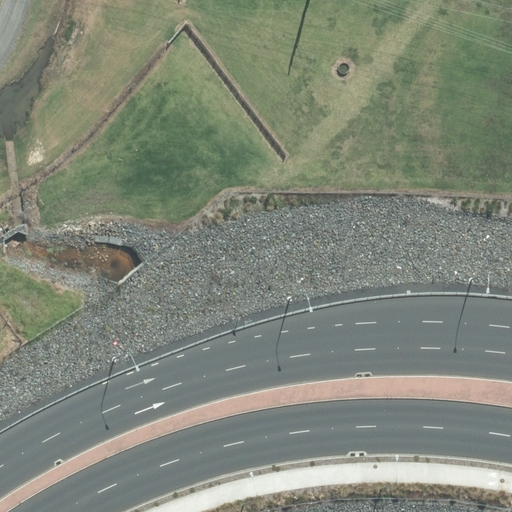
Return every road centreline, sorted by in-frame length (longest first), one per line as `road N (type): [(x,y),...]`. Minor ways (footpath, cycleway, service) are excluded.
road 1 (secondary): [(0,466),(131,400),(281,352),(389,336),(511,340)]
road 2 (secondary): [(511,436),(429,427),(296,432),(171,462),(60,511)]
